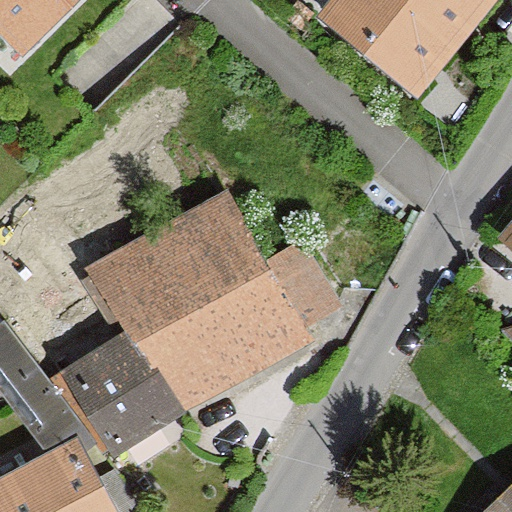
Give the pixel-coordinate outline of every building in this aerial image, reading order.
[(0,0),(0,22),(25,48),(72,0),(0,0)] [(344,0),(334,13),(412,78),(475,0),(344,0)] [(96,275),(135,341),(179,399),(309,326),(307,322),(271,264),(228,194),(96,275)] [(303,246),(271,264),(307,322),(338,303),(303,246)] [(0,317),(6,325),(43,374),(57,363),(67,356),(74,350),(12,265),(0,272),(0,317)] [(0,370),(66,459),(78,452),(94,440),(50,383),(43,374),(6,325),(0,329),(0,370)] [(64,375),(50,383),(94,440),(105,453),(184,405),(179,399),(135,341),(80,374),(67,356),(57,363),(64,375)] [(110,511),(102,497),(78,452),(66,459),(0,494),(0,501),(5,511),(110,511)] [(110,511),(148,511),(128,483),(102,497),(110,511)] [(511,511),(511,498),(497,511),(511,511)]
